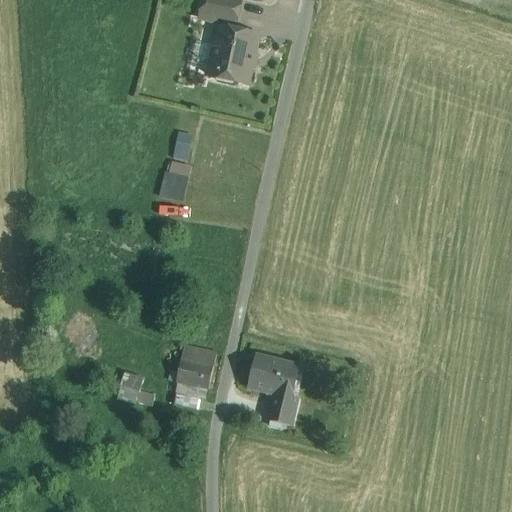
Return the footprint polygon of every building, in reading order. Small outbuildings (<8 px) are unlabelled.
[(242,2),(233,0),(205,0),(201,21),(236,29),(242,2)] [(258,39),(219,30),(215,50),(210,73),(209,78),(248,87),(258,39)] [(194,69),(210,73),(215,50),(199,46),(194,69)] [(180,136),(175,161),(188,164),(193,138),(180,136)] [(173,165),(171,176),(189,179),(191,168),(173,165)] [(184,204),(189,179),(171,176),(165,175),(161,199),(184,204)] [(217,356),(184,349),(177,384),(209,391),(217,356)] [(300,369),(257,359),(250,390),(275,396),(269,423),(271,424),(270,428),(281,431),(282,426),(291,428),(298,400),(293,399),(300,369)] [(135,405),(138,394),(142,380),(123,374),(115,401),(135,406),(135,405)] [(138,394),(135,405),(153,408),(155,397),(138,394)] [(199,400),(177,396),(175,408),(197,412),(199,400)]
